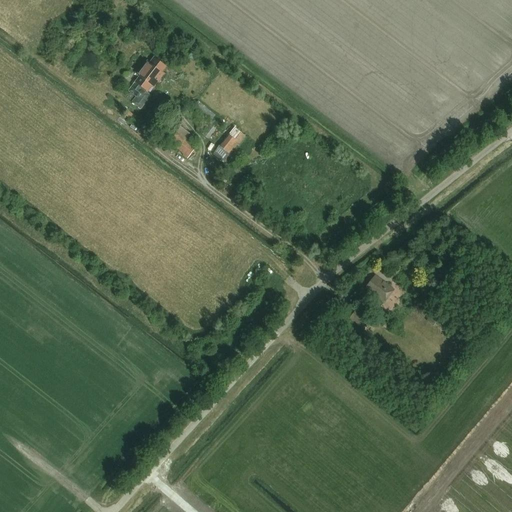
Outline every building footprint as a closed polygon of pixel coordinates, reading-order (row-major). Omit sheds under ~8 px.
[(136,82),(129,91),(136,97),(143,88),(147,91),(151,85),(154,87),(164,74),(161,73),(166,67),(154,58),(150,64),(148,62),(138,75),(140,77),(137,82),(136,81),(135,82),(136,82)] [(188,159),(198,146),(187,138),(190,134),(172,120),(167,128),(161,135),(164,137),(162,139),(169,144),(169,143),(182,152),(182,153),(183,154),(183,155),(188,159)] [(225,165),(247,137),(230,124),(215,143),(219,146),(213,155),(225,165)] [(208,139),(216,129),(211,125),(203,135),(208,139)] [(384,303),(394,290),(375,276),(365,289),(384,303)] [(371,321),(356,310),(348,320),(363,331),(371,321)]
